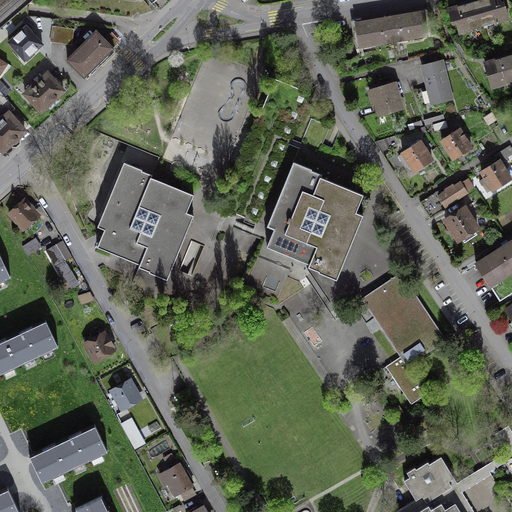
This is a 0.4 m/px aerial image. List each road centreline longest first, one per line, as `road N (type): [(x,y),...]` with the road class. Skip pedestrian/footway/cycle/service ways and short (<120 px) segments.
road 1 (residential): [(511,367),(339,101),(302,12)]
road 2 (residential): [(221,511),(22,160)]
road 3 (residential): [(22,160),(171,23)]
